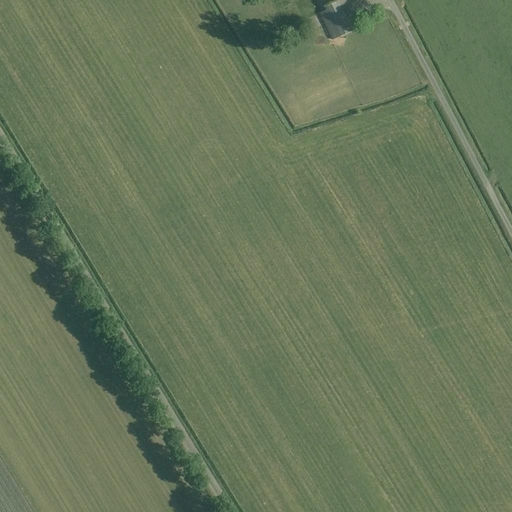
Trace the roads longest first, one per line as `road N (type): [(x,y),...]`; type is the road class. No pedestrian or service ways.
road 1 (unclassified): [(233,511),(0,132)]
road 2 (unclassified): [(511,224),(401,9)]
